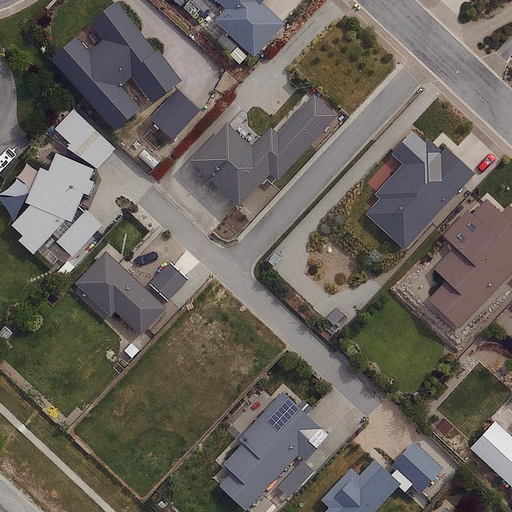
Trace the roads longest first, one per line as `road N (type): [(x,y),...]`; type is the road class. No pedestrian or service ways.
road 1 (residential): [(229,271),(440,48)]
road 2 (residential): [(229,271),(371,408)]
